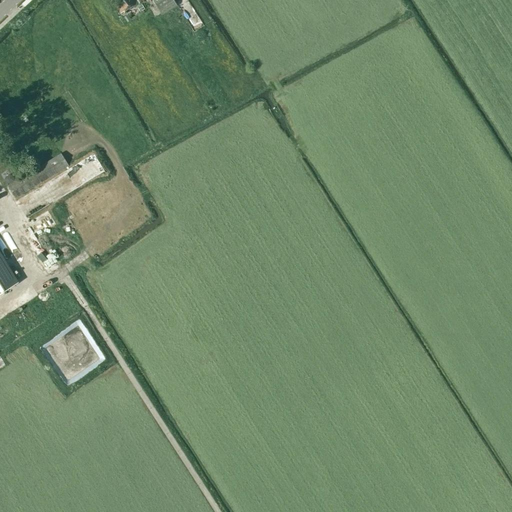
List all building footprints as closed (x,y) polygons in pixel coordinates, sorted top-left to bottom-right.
[(118,0),(124,10),(134,4),(134,5),(140,1),(139,0),(118,0)] [(173,0),(152,0),(161,15),(176,5),(173,0)] [(121,21),(126,24),(131,17),(126,14),(121,21)] [(61,153),(7,186),(15,198),(68,166),(61,153)] [(105,229),(111,227),(108,218),(102,220),(105,229)] [(79,238),(83,245),(97,237),(92,230),(79,238)] [(0,291),(16,282),(0,255),(0,291)] [(0,338),(15,329),(10,320),(2,324),(1,323),(0,323),(0,338)]
